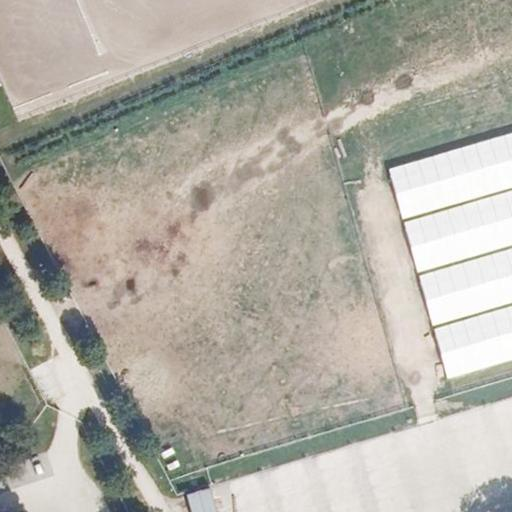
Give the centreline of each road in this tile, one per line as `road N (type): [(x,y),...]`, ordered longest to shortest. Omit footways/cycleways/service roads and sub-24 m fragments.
road 1 (track): [(0,225),(160,511)]
road 2 (track): [(58,502),(84,383)]
